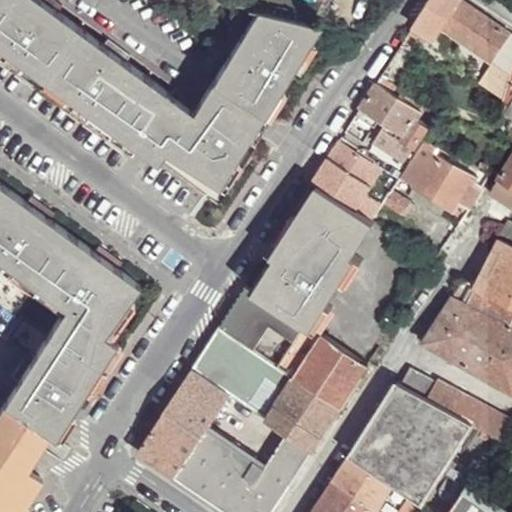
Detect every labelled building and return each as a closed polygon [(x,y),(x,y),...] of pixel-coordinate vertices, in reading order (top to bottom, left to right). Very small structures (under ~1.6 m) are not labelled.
[(192,109),(44,0),(0,0),(0,44),(134,144),(144,152),(156,160),(167,144),(218,182),(233,158),(247,135),(279,87),(295,64),(310,40),(319,24),(259,7),(192,109)] [(511,33),(465,0),(434,0),(418,27),(437,40),(445,30),(493,61),(495,59),(503,48),(511,33)] [(511,32),(511,33),(503,48),(511,55),(511,32)] [(448,61),(412,35),(395,58),(381,77),(396,83),(416,55),(442,70),(448,61)] [(315,43),(310,40),(295,64),(300,67),(315,43)] [(134,144),(0,44),(0,61),(16,74),(50,99),(79,120),(112,144),(125,154),(134,144)] [(511,55),(503,48),(495,59),(511,72),(511,55)] [(511,73),(503,101),(510,105),(511,102),(511,73)] [(364,102),(355,116),(375,128),(381,119),(388,123),(375,142),(404,162),(433,118),(376,83),(364,102)] [(284,91),(279,87),(247,135),(254,140),(284,91)] [(431,131),(406,168),(457,200),(460,196),(473,203),(493,173),(431,131)] [(316,180),(321,186),(300,218),(293,215),(271,251),(279,258),(273,268),(256,294),(305,327),(308,323),(374,218),(391,192),(373,181),(381,168),(340,140),(316,180)] [(237,162),(233,158),(218,182),(223,185),(237,162)] [(511,160),(502,177),(511,184),(511,160)] [(511,184),(502,177),(493,191),(511,203),(511,184)] [(0,257),(13,267),(69,306),(65,312),(2,401),(48,431),(54,436),(70,412),(85,389),(117,343),(111,338),(106,334),(132,300),(143,284),(107,258),(49,215),(0,178),(0,257)] [(511,220),(502,235),(477,289),(511,306),(511,220)] [(69,306),(13,267),(8,271),(65,312),(69,306)] [(477,289),(466,281),(454,299),(469,306),(477,289)] [(511,306),(477,289),(469,306),(511,327),(511,306)] [(304,330),(244,292),(221,327),(261,354),(277,365),(278,366),(281,367),(299,337),(304,330)] [(511,327),(469,306),(454,299),(426,344),(482,376),(511,327)] [(135,302),(132,300),(106,334),(111,338),(135,302)] [(326,336),(308,323),(305,327),(304,330),(299,337),(281,367),(295,377),(299,380),(341,408),(371,362),(326,336)] [(261,354),(221,327),(194,368),(231,392),(236,395),(271,419),(287,431),(313,450),(341,408),(299,380),(295,377),(281,367),(278,366),(277,365),(261,354)] [(511,327),(482,376),(511,391),(511,327)] [(123,347),(117,343),(85,389),(91,394),(123,347)] [(231,392),(194,368),(168,406),(137,450),(177,475),(209,426),(231,392)] [(411,370),(404,384),(430,397),(437,383),(411,370)] [(404,384),(400,383),(352,457),(392,486),(412,499),(420,504),(474,421),(430,397),(404,384)] [(511,418),(437,383),(430,397),(474,421),(508,440),(511,431),(511,418)] [(48,431),(2,401),(0,404),(0,511),(16,511),(26,497),(11,487),(25,465),(48,431)] [(77,415),(70,412),(54,436),(60,439),(77,415)] [(266,463),(209,426),(177,475),(230,511),(272,511),(313,450),(287,431),(266,463)] [(392,486),(352,457),(335,481),(377,510),(392,486)] [(41,474),(25,465),(11,487),(26,497),(41,474)] [(380,511),(377,510),(335,481),(315,509),(319,511),(380,511)] [(503,511),(467,487),(448,511),(503,511)] [(414,511),(420,504),(412,499),(403,511),(414,511)]
